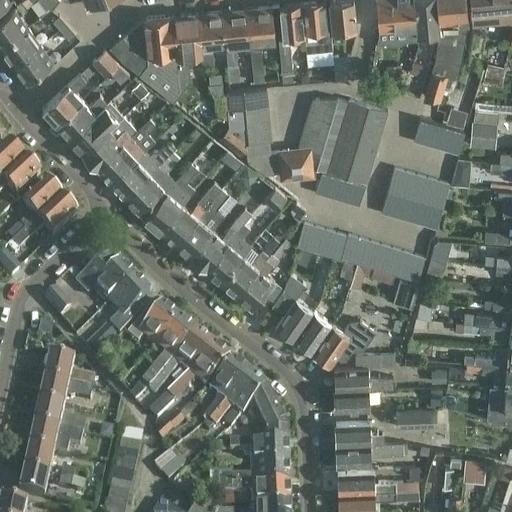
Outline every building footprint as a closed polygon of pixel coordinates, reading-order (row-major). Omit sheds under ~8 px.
[(41,0),(52,8),(58,0),(41,0)] [(332,48),(330,34),(327,34),(323,0),(322,0),(302,2),(304,31),(318,30),(320,49),(332,48)] [(327,0),(331,29),(355,26),(352,0),(327,0)] [(415,26),(416,26),(413,0),(374,0),(377,29),(415,26)] [(438,24),(436,0),(413,0),(416,26),(415,26),(416,33),(439,31),(439,23),(438,24)] [(439,31),(433,55),(460,61),(466,20),(464,0),(436,0),(438,24),(439,23),(440,31),(439,31)] [(468,0),(471,19),(493,17),(491,0),(468,0)] [(511,0),(491,0),(493,17),(493,18),(507,17),(508,25),(511,24),(511,0)] [(305,36),(304,31),(302,2),(279,4),(282,37),(278,38),(282,79),(292,78),(289,37),(305,36)] [(247,7),(250,42),(254,80),(265,79),(261,40),(274,39),(271,5),(247,7)] [(0,44),(27,25),(14,7),(0,17),(0,44)] [(236,43),(250,42),(247,7),(222,10),(226,44),(229,79),(240,78),(236,43)] [(203,65),(214,64),(212,45),(226,44),(222,10),(198,12),(202,56),(203,65)] [(172,15),(179,92),(190,78),(188,57),(202,56),(198,12),(172,15)] [(61,29),(67,23),(59,14),(52,20),(61,29)] [(121,35),(108,46),(121,60),(173,100),(180,92),(179,92),(172,15),(142,17),(121,35)] [(67,23),(61,29),(69,39),(76,33),(67,23)] [(0,46),(12,63),(40,43),(27,25),(0,44),(0,46)] [(40,43),(12,63),(26,81),(53,61),(40,43)] [(111,70),(118,63),(105,49),(93,60),(107,74),(111,70)] [(350,54),(333,55),(335,79),(343,78),(350,54)] [(430,68),(445,73),(458,76),(460,61),(433,55),(430,68)] [(111,70),(121,81),(127,75),(129,73),(118,63),(111,70)] [(437,105),(445,73),(430,68),(429,71),(421,101),(437,105)] [(56,121),(83,97),(75,89),(86,78),(80,72),(42,107),(56,121)] [(121,103),(138,87),(131,79),(107,101),(69,136),(83,151),(121,115),(113,107),(119,101),(121,103)] [(212,92),(222,91),(221,80),(207,81),(212,92)] [(228,109),(244,107),(267,105),(265,87),(227,90),(228,109)] [(69,136),(107,101),(100,93),(89,103),(83,97),(56,121),(69,136)] [(337,134),(341,122),(349,97),(338,94),(338,95),(331,116),(328,128),(324,139),(320,151),(316,167),(320,168),(326,170),(330,158),(334,146),(337,134)] [(310,97),(307,109),(331,116),(338,95),(310,97)] [(354,125),(357,113),(361,101),(349,97),(341,122),(354,125)] [(383,121),(387,109),(361,101),(357,113),(383,121)] [(267,105),(244,107),(245,119),(268,116),(267,105)] [(244,107),(228,109),(227,109),(228,126),(246,124),(245,119),(244,107)] [(307,109),(304,120),(328,128),(331,116),(307,109)] [(97,166),(132,133),(137,128),(123,113),(121,115),(83,151),(97,166)] [(379,133),(383,121),(357,113),(354,125),(379,133)] [(246,130),(269,128),(268,116),(245,119),(246,124),(246,130)] [(425,142),(431,120),(420,117),(413,139),(425,142)] [(304,120),(301,132),(324,139),(328,128),(304,120)] [(436,145),(442,123),(441,123),(431,120),(425,142),(436,145)] [(469,132),(495,134),(496,122),(470,120),(469,132)] [(376,146),(379,133),(354,125),(341,122),(337,134),(376,146)] [(447,148),(453,126),(442,123),(436,145),(447,148)] [(110,180),(136,155),(145,147),(138,138),(146,130),(141,124),(137,128),(132,133),(97,166),(110,180)] [(245,141),(244,139),(228,126),(220,137),(240,153),(245,146),(244,141),(245,141)] [(458,152),(464,129),(453,126),(447,148),(458,152)] [(268,140),(270,140),(269,128),(246,130),(247,141),(268,139),(268,140)] [(298,144),(298,149),(310,147),(320,151),(324,139),(301,132),(298,144)] [(494,146),(495,134),(469,132),(468,144),(494,146)] [(372,158),(376,146),(337,134),(334,146),(372,158)] [(244,141),(245,146),(246,158),(254,164),(269,151),(268,140),(268,139),(247,141),(245,141),(244,141)] [(158,148),(152,148),(149,151),(145,147),(136,155),(110,180),(123,194),(167,154),(176,146),(170,140),(167,140),(158,148)] [(0,181),(25,159),(8,141),(0,149),(0,181)] [(368,170),(372,158),(334,146),(330,158),(333,159),(368,170)] [(311,165),(310,148),(310,147),(298,149),(294,149),(296,174),(311,173),(311,165)] [(316,167),(320,151),(310,147),(310,148),(311,165),(316,167)] [(281,176),(296,174),(294,149),(279,150),(280,169),(281,176)] [(263,171),(280,169),(279,150),(269,151),(254,164),(263,171)] [(499,161),(511,162),(511,153),(500,152),(499,161)] [(164,170),(165,169),(174,161),(167,154),(123,194),(143,216),(174,179),(164,170)] [(368,170),(333,159),(330,158),(326,170),(329,171),(331,172),(342,175),(354,179),(365,182),(368,170)] [(25,159),(0,181),(0,192),(7,186),(16,197),(40,175),(25,159)] [(174,179),(143,216),(160,229),(183,202),(195,187),(186,180),(197,167),(190,160),(174,179)] [(511,162),(499,161),(494,161),(493,171),(511,172),(511,162)] [(397,191),(404,169),(393,166),(386,188),(397,191)] [(329,171),(326,170),(320,168),(314,190),(325,193),(331,172),(329,171)] [(409,195),(415,172),(404,169),(397,191),(409,195)] [(336,196),(342,175),(331,172),(325,193),(336,196)] [(420,198),(426,175),(415,172),(409,195),(420,198)] [(347,200),(354,179),(342,175),(336,196),(347,200)] [(431,201),(437,178),(426,175),(420,198),(431,201)] [(431,201),(442,204),(448,182),(437,178),(431,201)] [(213,179),(189,207),(183,202),(160,229),(175,242),(222,186),(213,179)] [(358,203),(365,182),(354,179),(347,200),(358,203)] [(25,230),(61,197),(54,190),(54,186),(51,183),(47,183),(45,181),(22,202),(33,215),(30,218),(29,216),(20,224),(25,230)] [(217,207),(229,193),(222,186),(175,242),(189,254),(212,227),(224,213),(217,207)] [(287,195),(276,186),(266,198),(276,207),(287,195)] [(497,195),(511,196),(511,187),(497,186),(497,195)] [(391,214),(397,191),(386,188),(380,211),(391,214)] [(402,217),(409,195),(397,191),(391,214),(402,217)] [(413,220),(420,198),(409,195),(402,217),(413,220)] [(61,197),(25,230),(12,242),(19,250),(44,226),(53,236),(76,214),(74,212),(74,208),(71,204),(67,204),(61,197)] [(424,224),(431,201),(420,198),(413,220),(424,224)] [(435,227),(442,204),(431,201),(424,224),(435,227)] [(501,215),(511,215),(511,205),(502,204),(501,215)] [(241,222),(248,214),(249,213),(250,211),(244,206),(220,234),(212,227),(189,254),(204,266),(241,222)] [(220,281),(243,254),(244,253),(234,245),(256,218),(249,213),(248,214),(241,222),(204,266),(220,281)] [(511,215),(501,215),(501,224),(511,224),(511,215)] [(306,246),(313,223),(302,220),(295,242),(306,246)] [(317,249),(324,227),(313,223),(306,246),(317,249)] [(324,227),(317,249),(328,252),(335,230),(324,227)] [(483,238),(509,240),(510,231),(484,229),(483,238)] [(335,230),(328,252),(339,256),(340,254),(347,234),(335,230)] [(351,258),(358,236),(347,232),(347,234),(340,254),(351,258)] [(235,293),(269,254),(280,240),(272,234),(251,259),(244,253),(243,254),(220,281),(235,293)] [(362,261),(369,239),(358,236),(351,258),(362,261)] [(373,265),(380,242),(369,239),(362,261),(373,265)] [(265,272),(287,246),(280,240),(269,254),(235,293),(251,307),(274,279),(265,272)] [(384,268),(391,246),(380,242),(373,265),(384,268)] [(430,257),(444,261),(448,248),(434,244),(430,257)] [(391,246),(384,268),(395,271),(402,249),(391,246)] [(402,249),(395,271),(406,275),(413,253),(402,249)] [(0,265),(10,277),(20,268),(4,251),(0,254),(0,265)] [(107,303),(135,276),(118,259),(115,263),(106,253),(77,281),(88,293),(94,288),(107,303)] [(413,253),(406,275),(416,278),(424,256),(413,253)] [(511,266),(511,256),(493,255),(493,265),(511,266)] [(350,275),(354,261),(354,259),(343,256),(338,272),(350,275)] [(440,275),(444,261),(430,257),(426,271),(440,275)] [(511,266),(493,265),(492,275),(511,276),(511,266)] [(293,337),(313,309),(296,297),(306,283),(290,272),(282,287),(270,304),(283,312),(274,324),(293,337)] [(135,276),(107,303),(119,315),(109,324),(119,335),(144,309),(138,304),(150,292),(135,276)] [(411,307),(418,284),(399,278),(392,301),(411,307)] [(61,315),(72,306),(56,288),(46,297),(61,315)] [(155,298),(126,335),(137,343),(142,337),(155,347),(179,316),(155,298)] [(511,301),(484,299),(484,306),(497,307),(511,308),(511,301)] [(428,319),(430,302),(418,301),(416,318),(428,319)] [(475,323),(475,324),(511,326),(511,308),(497,307),(496,316),(476,314),(475,323)] [(313,309),(293,337),(311,350),(331,322),(313,309)] [(163,354),(141,382),(149,388),(150,387),(195,329),(179,316),(155,347),(163,354)] [(331,322),(311,350),(330,363),(336,355),(340,358),(345,357),(352,348),(362,347),(375,329),(358,318),(349,320),(342,329),(331,322)] [(463,322),(462,331),(479,332),(479,331),(508,333),(510,333),(509,347),(511,346),(511,326),(475,324),(475,323),(463,322)] [(96,353),(114,336),(105,327),(87,344),(96,353)] [(150,387),(149,388),(155,393),(178,365),(188,373),(212,342),(195,329),(150,387)] [(205,386),(229,356),(212,342),(188,373),(149,410),(156,418),(174,401),(172,400),(192,381),(193,381),(196,379),(205,386)] [(474,363),(511,366),(511,346),(509,347),(496,346),(495,356),(475,355),(474,363)] [(367,365),(393,364),(392,352),(354,353),(355,366),(367,365)] [(42,377),(69,383),(74,360),(47,354),(42,377)] [(209,422),(249,371),(232,358),(207,388),(218,397),(202,416),(209,422)] [(466,362),(465,370),(495,373),(494,385),(511,386),(511,366),(474,363),(466,362)] [(355,366),(333,367),(334,388),(368,387),(392,386),(392,375),(368,376),(367,365),(355,366)] [(249,371),(209,422),(215,426),(230,407),(242,415),(252,402),(266,385),(249,371)] [(82,376),(80,386),(92,388),(94,379),(82,376)] [(64,406),(69,383),(42,377),(37,400),(64,406)] [(490,384),(489,397),(504,399),(503,409),(511,409),(511,386),(494,385),(490,384)] [(260,419),(250,424),(258,441),(287,439),(286,429),(266,385),(252,402),(260,419)] [(80,386),(78,395),(90,397),(92,388),(80,386)] [(368,387),(334,388),(335,410),(369,408),(368,387)] [(37,400),(32,423),(59,429),(70,431),(72,422),(73,419),(61,417),(64,406),(37,400)] [(396,425),(437,423),(436,407),(395,408),(396,425)] [(230,428),(238,418),(231,412),(223,422),(230,428)] [(337,444),(383,442),(383,432),(370,433),(369,421),(336,422),(337,444)] [(72,422),(70,431),(81,433),(82,434),(84,424),(72,422)] [(32,423),(27,446),(54,451),(66,454),(68,443),(79,445),(81,433),(70,431),(59,429),(32,423)] [(122,428),(120,439),(139,443),(141,433),(122,428)] [(120,439),(117,449),(136,453),(139,443),(120,439)] [(258,441),(229,442),(229,450),(248,450),(249,462),(287,461),(287,439),(258,441)] [(383,442),(337,444),(337,465),(371,464),(371,455),(403,453),(402,441),(383,442)] [(49,474),(54,451),(27,446),(22,468),(49,474)] [(117,449),(115,459),(134,463),(136,453),(117,449)] [(159,472),(174,460),(167,452),(152,464),(159,472)] [(115,459),(112,469),(132,473),(134,463),(115,459)] [(174,460),(159,472),(166,480),(181,468),(174,460)] [(249,476),(218,477),(218,493),(218,494),(230,493),(230,486),(230,485),(288,483),(287,461),(249,462),(249,476)] [(63,467),(61,477),(72,479),(74,470),(63,467)] [(44,498),(49,474),(22,468),(17,492),(44,498)] [(112,469),(110,479),(129,483),(132,473),(112,469)] [(338,491),(418,488),(417,479),(373,481),(373,469),(338,471),(338,491)] [(72,479),(61,477),(59,486),(82,491),(84,482),(72,479)] [(110,479),(108,489),(127,494),(129,483),(110,479)] [(289,504),(288,483),(230,485),(230,493),(250,493),(251,506),(289,504)] [(418,497),(418,492),(418,488),(338,491),(339,511),(342,511),(375,511),(375,498),(395,497),(395,498),(418,497)] [(108,489),(105,499),(125,504),(127,494),(108,489)] [(0,511),(23,511),(26,502),(0,496),(0,511)] [(458,511),(460,497),(448,496),(446,511),(458,511)] [(105,499),(103,509),(114,511),(122,511),(125,504),(105,499)] [(179,511),(161,500),(152,511),(179,511)]
